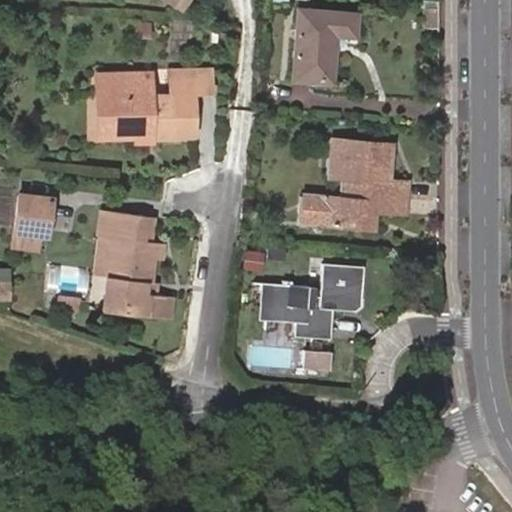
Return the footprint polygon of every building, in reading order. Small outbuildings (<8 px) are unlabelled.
[(438,28),(438,1),(427,0),(423,0),(424,29),(438,28)] [(354,15),(299,10),(293,78),(328,81),(333,34),(353,34),(354,15)] [(150,40),(151,30),(136,29),(135,39),(150,40)] [(169,70),(169,96),(191,96),(209,96),(208,70),(169,70)] [(191,96),(169,96),(146,97),(146,74),(97,74),(97,95),(110,95),(110,125),(135,124),(135,137),(153,137),(192,136),(191,96)] [(110,95),(97,95),(97,137),(135,137),(135,124),(110,125),(110,95)] [(354,217),(370,218),(371,210),(401,211),(404,182),(386,180),(389,145),(331,140),(329,176),(343,177),(342,199),(316,197),(315,223),(354,225),(354,217)] [(11,232),(35,234),(43,235),(47,198),(15,194),(11,232)] [(315,223),(316,197),(301,197),(300,222),(315,223)] [(133,242),(136,216),(100,212),(97,237),(109,238),(105,278),(102,310),(163,318),(165,297),(155,295),(147,295),(148,283),(152,258),(160,258),(161,245),(141,243),(133,242)] [(144,217),(136,216),(133,242),(141,243),(144,217)] [(370,226),(370,218),(354,217),(354,225),(370,226)] [(34,249),(35,234),(11,232),(10,247),(34,249)] [(109,238),(97,237),(94,277),(105,278),(109,238)] [(261,253),(243,251),(241,267),(259,269),(261,253)] [(317,309),(331,309),(354,310),(359,305),(361,268),(321,265),(319,297),(313,297),(313,287),(261,284),(258,320),(296,322),(295,336),(316,337),(317,309)] [(0,281),(0,297),(11,299),(12,281),(0,281)] [(156,284),(148,283),(147,295),(155,295),(156,284)] [(65,309),(67,296),(57,295),(56,308),(65,309)] [(77,298),(67,296),(65,309),(76,310),(77,298)] [(173,297),(165,297),(163,318),(170,319),(173,297)] [(329,338),(331,309),(317,309),(316,337),(329,338)] [(326,367),(327,355),(304,353),(303,365),(326,367)]
